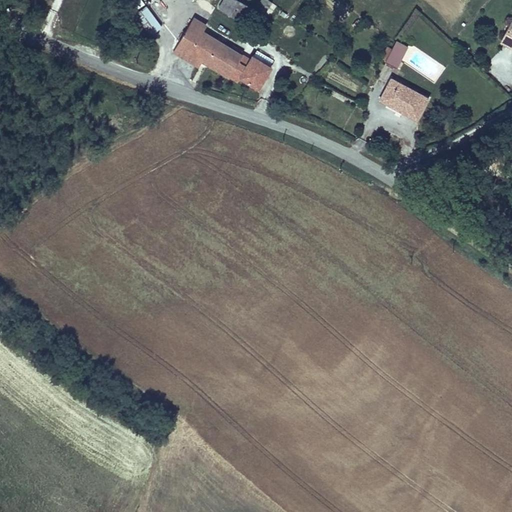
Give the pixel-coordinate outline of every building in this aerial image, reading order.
[(55,0),(54,3),(54,8),(58,11),(62,12),(67,9),(69,5),(68,1),(67,0),(55,0)] [(139,0),(128,7),(149,38),(162,29),(142,0),(139,0)] [(236,21),(244,7),(232,0),(231,0),(224,12),(236,21)] [(269,0),(261,0),(259,3),(269,13),(276,6),(269,0)] [(178,43),(189,49),(200,31),(204,24),(193,18),(178,43)] [(511,25),(509,24),(501,40),(511,44),(511,25)] [(199,59),(230,76),(243,55),(200,31),(189,49),(187,52),(199,59)] [(499,44),(511,49),(511,44),(501,40),(499,44)] [(195,67),(199,59),(187,52),(189,49),(178,43),(172,54),(195,67)] [(413,51),(400,44),(389,66),(400,73),(413,51)] [(243,55),(230,76),(238,81),(250,59),(243,55)] [(427,100),(392,81),(381,102),(415,120),(427,100)]
